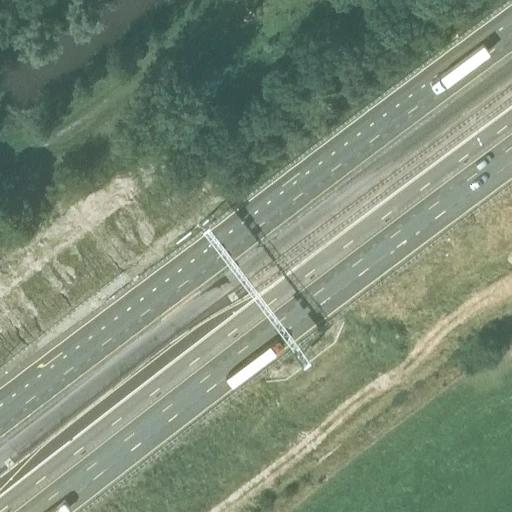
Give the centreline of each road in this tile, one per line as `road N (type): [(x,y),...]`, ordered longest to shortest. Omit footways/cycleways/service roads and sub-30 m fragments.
road 1 (motorway): [(511,48),(0,439)]
road 2 (motorway): [(17,511),(511,137)]
